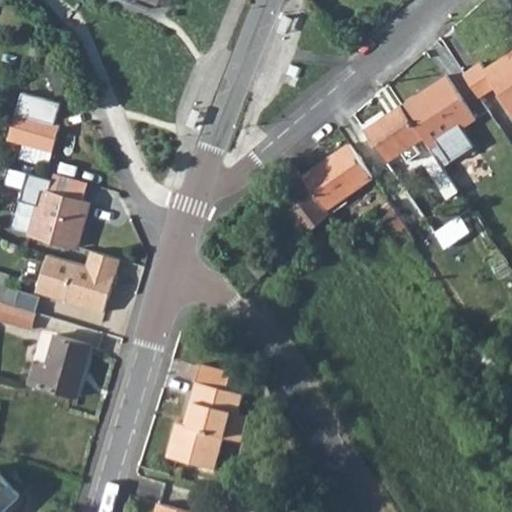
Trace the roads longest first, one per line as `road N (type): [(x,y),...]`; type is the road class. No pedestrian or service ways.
road 1 (residential): [(171,280),(209,292),(261,335),(368,511)]
road 2 (residential): [(203,178),(239,178),(442,0)]
road 3 (tertiary): [(100,511),(171,280)]
road 4 (tertiary): [(203,178),(267,0)]
